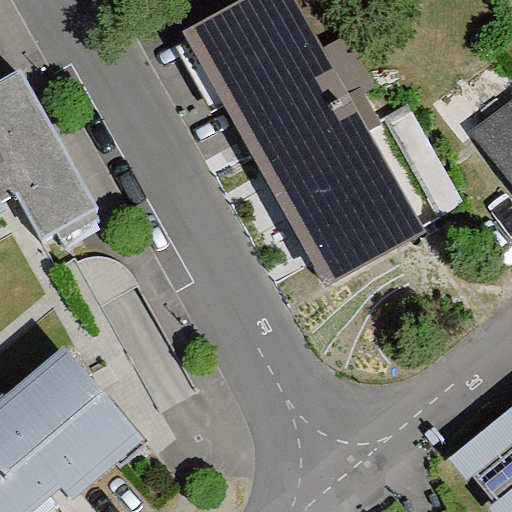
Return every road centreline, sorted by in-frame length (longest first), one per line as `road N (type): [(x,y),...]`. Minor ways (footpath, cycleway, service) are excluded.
road 1 (residential): [(63,0),(337,479)]
road 2 (residential): [(337,479),(511,338)]
